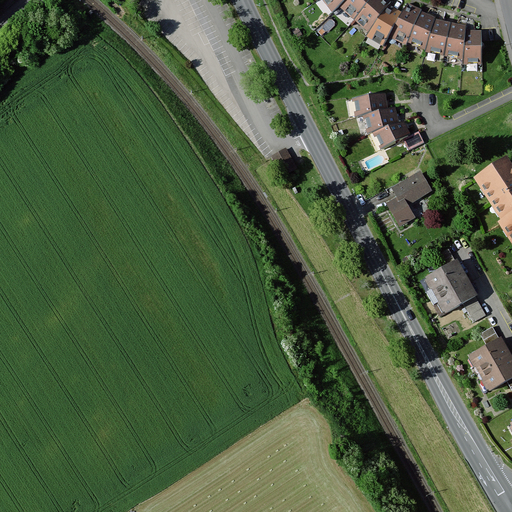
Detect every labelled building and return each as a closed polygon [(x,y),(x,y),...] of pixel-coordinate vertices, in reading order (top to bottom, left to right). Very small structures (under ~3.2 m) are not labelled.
[(349,0),(326,0),(334,10),(343,6),(349,0)] [(370,0),(349,0),(343,6),(353,16),(370,0)] [(388,0),(370,0),(353,16),(352,21),(370,33),(388,0)] [(404,4),(398,0),(388,0),(370,33),(368,36),(382,44),(387,34),(404,4)] [(421,10),(404,4),(387,34),(407,43),(421,10)] [(437,16),(421,10),(407,43),(428,48),(437,16)] [(451,19),(437,16),(428,48),(444,53),(451,19)] [(467,22),(451,19),(444,53),(443,56),(459,59),(467,22)] [(481,24),(467,22),(459,59),(459,63),(479,65),(481,24)] [(383,91),(350,98),(354,113),(357,113),(386,106),(383,91)] [(395,104),(386,106),(357,113),(361,130),(366,129),(399,121),(395,104)] [(404,120),(399,121),(366,129),(377,150),(409,134),(404,120)] [(286,149),(271,157),(282,177),(297,169),(294,164),(286,149)] [(511,176),(503,162),(482,176),(509,219),(511,216),(511,176)] [(421,173),(391,190),(398,200),(387,206),(399,227),(414,219),(407,207),(432,193),(421,173)] [(448,314),(475,299),(455,263),(428,277),(448,314)] [(471,355),(491,391),(511,379),(511,361),(500,339),(471,355)]
